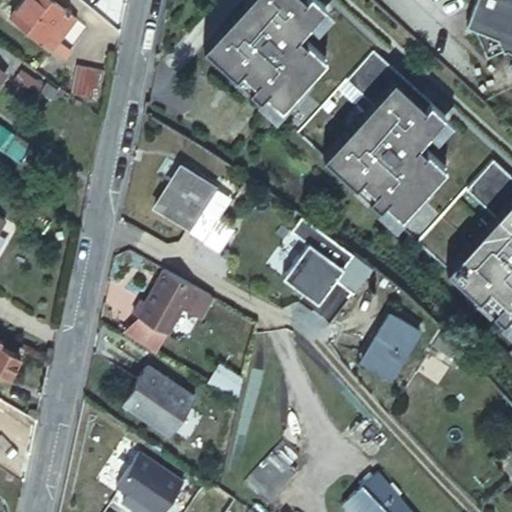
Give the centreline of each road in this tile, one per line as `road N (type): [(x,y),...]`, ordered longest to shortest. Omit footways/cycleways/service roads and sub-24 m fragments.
road 1 (residential): [(139,0),(35,511)]
road 2 (unknown): [(329,0),(511,157)]
